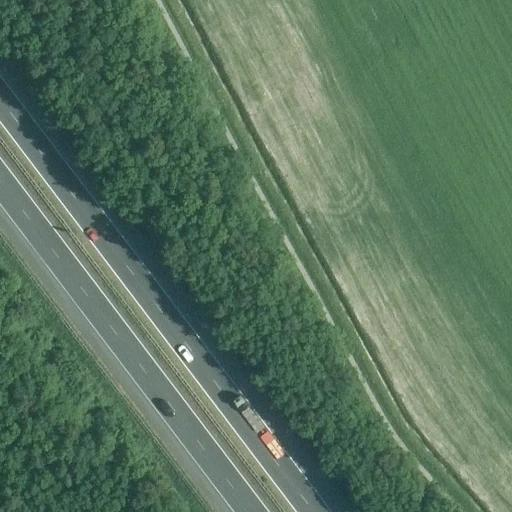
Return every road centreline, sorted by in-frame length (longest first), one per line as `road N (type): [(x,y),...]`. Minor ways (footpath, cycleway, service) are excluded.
road 1 (motorway): [(309,511),(0,104)]
road 2 (motorway): [(0,185),(247,511)]
